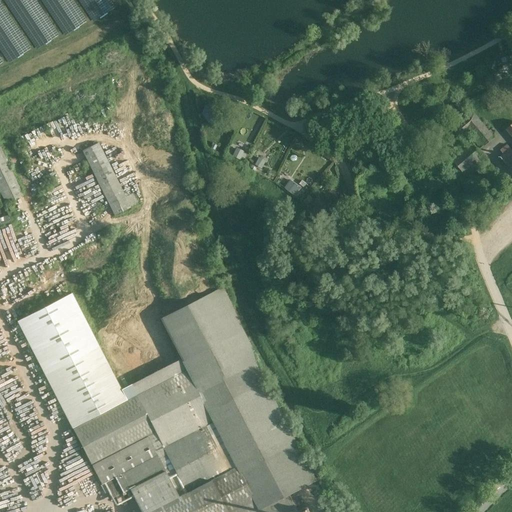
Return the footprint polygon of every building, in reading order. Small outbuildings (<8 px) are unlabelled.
[(123,45),(0,104),(0,129),(1,132),(134,67),(123,45)] [(200,114),(212,124),(221,114),(209,103),(200,114)] [(486,127),(471,109),(466,113),(470,117),(457,129),(463,136),(471,129),(476,136),(486,127)] [(511,124),(507,129),(511,135),(511,150),(507,145),(501,149),(505,154),(501,157),(511,169),(511,124)] [(476,136),(473,139),(481,148),(484,145),(485,145),(494,137),(486,127),(476,136)] [(473,142),(448,164),(463,182),(464,181),(465,184),(490,163),(473,142)] [(97,143),(82,151),(98,183),(113,175),(97,143)] [(23,195),(0,146),(0,199),(2,203),(5,202),(6,204),(23,195)] [(125,197),(113,175),(98,183),(114,215),(130,207),(125,197)] [(136,204),(131,193),(125,197),(130,207),(136,204)] [(119,239),(10,294),(19,310),(128,255),(119,239)] [(213,291),(160,319),(181,359),(200,397),(201,396),(255,500),(285,485),(289,493),(312,482),(213,291)] [(71,293),(17,321),(72,428),(126,400),(121,390),(71,293)] [(181,359),(121,390),(126,400),(72,428),(102,485),(104,483),(112,499),(129,490),(141,511),(298,511),(289,493),(285,485),(255,500),(201,396),(200,397),(181,359)]
